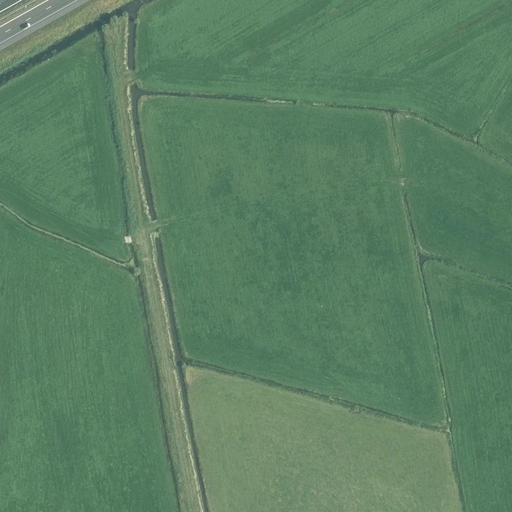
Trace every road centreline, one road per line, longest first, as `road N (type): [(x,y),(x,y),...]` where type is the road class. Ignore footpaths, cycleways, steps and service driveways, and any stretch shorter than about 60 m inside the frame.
road 1 (track): [(192,511),(142,228)]
road 2 (track): [(142,228),(414,181)]
road 3 (track): [(142,228),(119,80),(146,72)]
